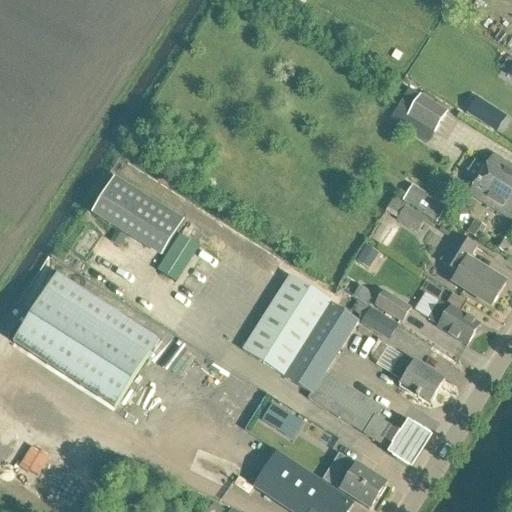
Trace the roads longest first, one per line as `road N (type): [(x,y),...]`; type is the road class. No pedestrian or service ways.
road 1 (track): [(0,267),(169,0)]
road 2 (unclassified): [(404,511),(511,342)]
